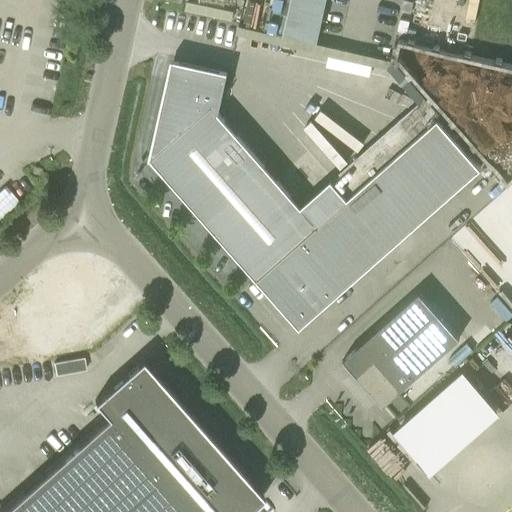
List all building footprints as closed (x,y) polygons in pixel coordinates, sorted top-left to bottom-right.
[(292,0),(286,33),(322,40),(329,0),(292,0)] [(151,157),(244,263),(304,210),(218,113),(227,72),(186,63),(182,82),(168,78),(151,157)] [(437,119),(347,198),(390,246),(480,167),(437,119)] [(35,167),(33,174),(41,176),(43,169),(35,167)] [(304,210),(244,263),(300,326),(390,246),(347,198),(317,225),(304,210)] [(419,291),(343,358),(384,404),(460,337),(419,291)] [(37,315),(0,321),(0,349),(42,342),(37,315)] [(0,511),(244,511),(263,496),(142,358),(94,400),(108,416),(0,511)] [(412,415),(393,431),(430,472),(448,456),(412,415)]
